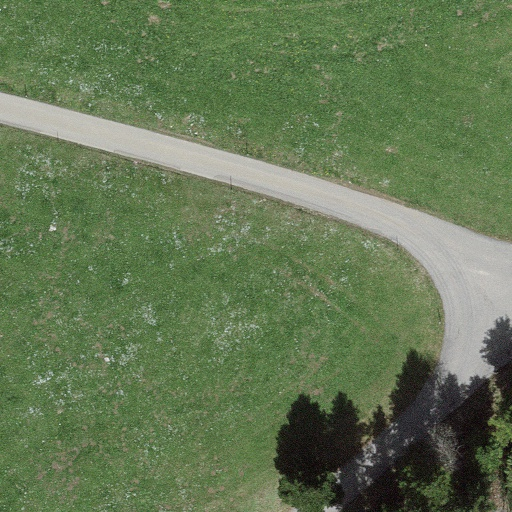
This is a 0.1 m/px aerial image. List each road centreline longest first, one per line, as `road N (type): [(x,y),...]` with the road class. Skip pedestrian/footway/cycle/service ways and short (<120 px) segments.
road 1 (unclassified): [(511,278),(410,231),(0,115)]
road 2 (unclassified): [(317,511),(511,337)]
